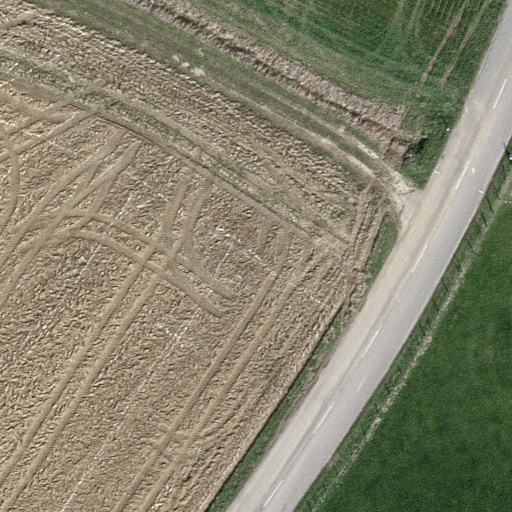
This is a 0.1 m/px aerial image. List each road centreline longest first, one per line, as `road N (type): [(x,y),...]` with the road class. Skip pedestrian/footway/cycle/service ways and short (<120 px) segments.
road 1 (tertiary): [(255,511),(374,336),(511,65)]
road 2 (track): [(82,0),(246,84),(434,220)]
